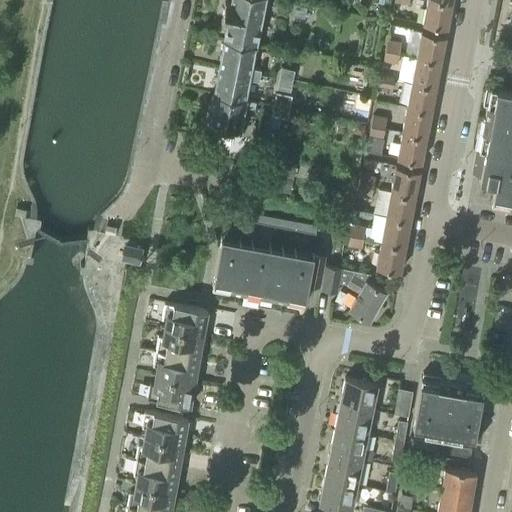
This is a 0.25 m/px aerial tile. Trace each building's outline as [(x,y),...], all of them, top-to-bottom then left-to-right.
[(231,0),(231,3),(225,2),(221,22),(227,23),(224,38),(254,44),(255,45),(263,0),(231,0)] [(446,26),(451,1),(445,0),(426,0),(422,22),(446,26)] [(421,30),(416,55),(440,60),(444,34),(421,30)] [(250,67),(254,44),(224,38),(224,39),(219,67),(259,74),(260,70),(250,67)] [(388,39),(385,50),(399,52),(401,41),(388,39)] [(398,63),(399,52),(385,50),(383,60),(398,63)] [(435,85),(440,60),(416,55),(411,81),(435,85)] [(281,66),(279,78),(292,81),(295,69),(281,66)] [(258,80),(259,74),(219,67),(214,93),(243,100),(247,78),(258,80)] [(393,88),(395,77),(381,75),(379,86),(393,88)] [(290,90),(292,81),(279,78),(277,87),(290,90)] [(430,110),(435,85),(411,81),(406,106),(430,110)] [(511,203),(511,162),(501,161),(503,152),(511,153),(511,89),(490,86),(479,148),(485,149),(479,179),(495,182),(491,200),(511,203)] [(255,102),(243,100),(214,93),(212,92),(206,123),(239,129),(243,105),(253,107),(255,102)] [(425,136),(430,110),(406,106),(401,131),(425,136)] [(373,114),(371,125),(385,127),(387,116),(373,114)] [(383,138),(385,127),(371,125),(369,136),(383,138)] [(420,161),(425,136),(401,131),(397,156),(420,161)] [(294,165),(282,162),(276,190),(288,192),(294,165)] [(395,164),(390,190),(413,194),(418,169),(395,164)] [(362,173),(359,184),(373,187),(375,176),(362,173)] [(371,197),(373,187),(359,184),(357,195),(371,197)] [(409,219),(413,194),(390,190),(385,215),(409,219)] [(234,217),(236,208),(226,206),(225,215),(234,217)] [(244,219),(246,210),(236,208),(234,217),(244,219)] [(254,221),(256,212),(246,210),(244,219),(254,221)] [(265,223),(266,214),(256,212),(254,221),(265,223)] [(275,224),(276,215),(266,214),(265,223),(275,224)] [(285,226),(286,217),(276,215),(275,224),(285,226)] [(404,245),(409,219),(385,215),(380,240),(404,245)] [(295,228),(296,219),(286,217),(285,226),(295,228)] [(305,230),(307,221),(296,219),(295,228),(305,230)] [(317,223),(307,221),(305,230),(316,232),(317,223)] [(352,223),(350,234),(364,237),(366,225),(352,223)] [(362,247),(364,237),(350,234),(348,245),(362,247)] [(399,270),(404,245),(380,240),(376,265),(399,270)] [(143,247),(123,243),(120,260),(140,264),(143,247)] [(304,301),(309,275),(314,275),(316,262),(219,244),(217,258),(212,284),(304,301)] [(371,272),(325,263),(321,287),(337,290),(339,281),(349,282),(361,289),(350,308),(368,319),(385,290),(366,279),(371,272)] [(465,284),(483,282),(481,264),(463,266),(465,284)] [(165,317),(164,326),(203,333),(208,307),(207,306),(206,308),(164,301),(161,316),(165,317)] [(199,356),(203,333),(164,326),(162,335),(158,334),(155,349),(199,356)] [(194,380),(199,356),(155,349),(153,364),(157,364),(155,373),(194,380)] [(189,407),(194,380),(155,373),(153,382),(149,381),(147,397),(189,405),(188,407),(189,407)] [(484,414),(479,413),(483,386),(421,375),(414,415),(482,427),(484,414)] [(345,376),(340,402),(372,408),(377,383),(345,376)] [(408,414),(413,389),(399,386),(394,411),(408,414)] [(367,433),(372,408),(340,402),(335,426),(367,433)] [(145,425),(144,434),(183,441),(188,415),(187,415),(186,417),(144,409),(141,425),(145,425)] [(399,418),(395,439),(404,440),(407,420),(399,418)] [(367,433),(335,426),(331,441),(329,451),(362,458),(362,455),(371,457),(373,447),(364,445),(367,433)] [(179,465),(183,441),(144,434),(142,443),(138,442),(136,457),(179,465)] [(419,446),(421,437),(410,435),(409,445),(419,446)] [(429,448),(431,439),(421,437),(419,446),(429,448)] [(400,459),(404,440),(395,439),(392,457),(400,459)] [(439,450),(441,441),(431,439),(429,448),(439,450)] [(449,452),(451,442),(441,441),(439,450),(449,452)] [(459,453),(461,444),(451,442),(449,452),(459,453)] [(471,446),(461,444),(459,453),(470,455),(471,446)] [(433,454),(408,450),(406,462),(431,466),(433,454)] [(357,483),(362,458),(329,451),(324,477),(357,483)] [(175,488),(179,465),(136,457),(133,472),(137,473),(135,481),(175,488)] [(445,466),(441,489),(471,494),(475,470),(445,466)] [(395,491),(398,471),(389,469),(386,489),(395,491)] [(352,508),(357,483),(324,477),(319,501),(352,508)] [(170,511),(175,488),(135,481),(134,490),(130,489),(127,504),(170,511)] [(468,511),(471,494),(441,489),(437,511),(468,511)] [(412,495),(402,494),(400,505),(411,507),(412,495)]
